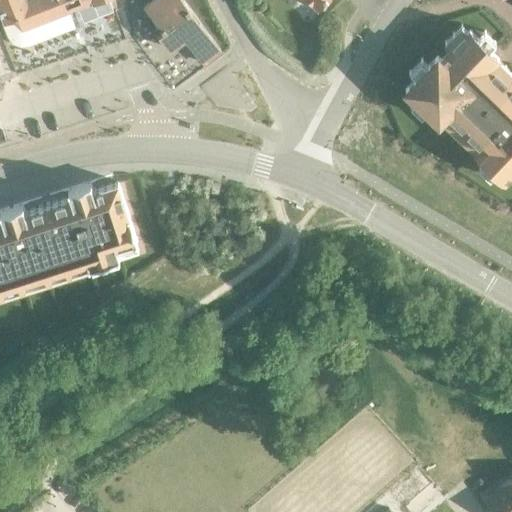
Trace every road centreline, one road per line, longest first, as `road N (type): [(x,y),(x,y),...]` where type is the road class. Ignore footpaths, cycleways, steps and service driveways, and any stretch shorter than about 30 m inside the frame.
road 1 (track): [(59,511),(49,483),(59,456),(278,282),(295,259),(288,240)]
road 2 (tertiary): [(302,178),(149,150),(67,156),(0,178)]
road 3 (tertiary): [(511,300),(302,178)]
road 4 (residential): [(335,115),(259,68),(217,0)]
road 5 (residential): [(335,115),(401,0)]
